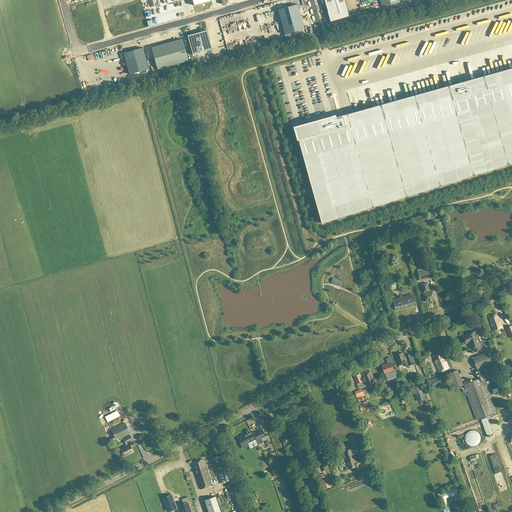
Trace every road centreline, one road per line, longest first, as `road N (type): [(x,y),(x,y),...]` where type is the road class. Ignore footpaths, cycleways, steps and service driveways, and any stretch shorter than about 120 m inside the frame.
road 1 (unclassified): [(51,511),(511,277)]
road 2 (unknown): [(511,11),(327,63),(331,76),(349,86),(511,43)]
road 3 (unclassified): [(62,0),(76,52),(265,0)]
road 4 (track): [(402,332),(458,485)]
